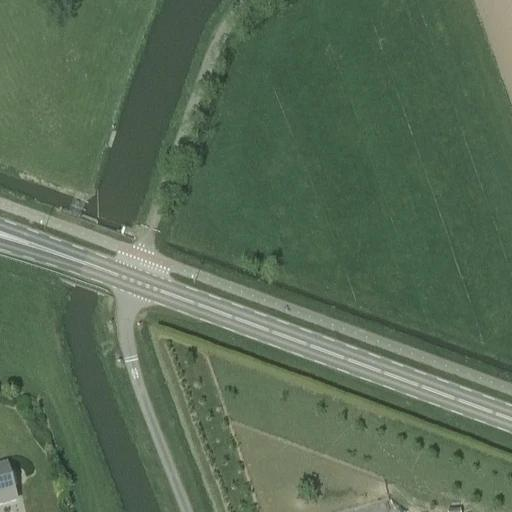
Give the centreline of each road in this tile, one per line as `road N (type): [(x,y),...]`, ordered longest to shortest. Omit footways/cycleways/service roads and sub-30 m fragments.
road 1 (primary): [(511,424),(135,281)]
road 2 (unclassified): [(135,281),(209,59),(251,0)]
road 3 (unclassified): [(183,511),(128,361),(126,311),(135,281)]
road 4 (primary): [(135,281),(0,235)]
